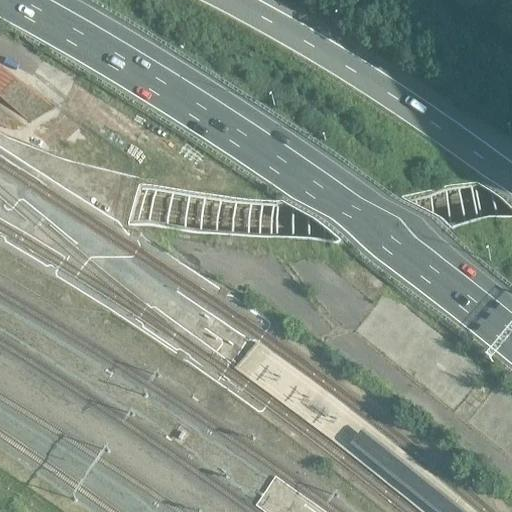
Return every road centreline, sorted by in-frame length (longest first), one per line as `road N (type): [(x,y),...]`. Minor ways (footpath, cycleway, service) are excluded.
road 1 (motorway): [(511,333),(260,146),(21,0)]
road 2 (motorway): [(511,181),(337,61),(229,0)]
